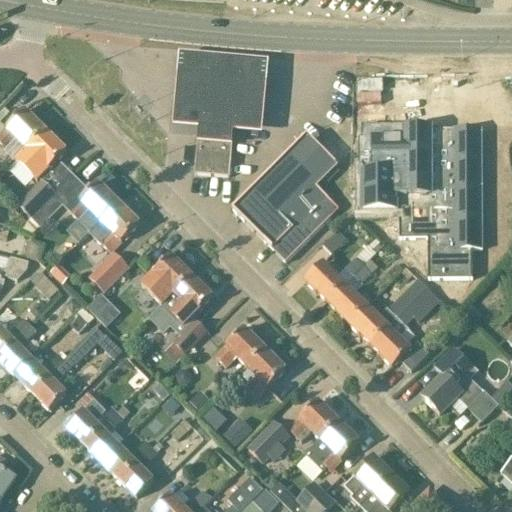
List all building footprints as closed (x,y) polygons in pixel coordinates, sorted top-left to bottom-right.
[(268,70),(179,62),(175,106),(173,134),(262,141),(264,113),(268,70)] [(18,142),(28,151),(45,134),(24,113),(0,137),(0,145),(7,153),(18,142)] [(359,142),(359,177),(364,177),(364,184),(364,215),(400,215),(400,242),(428,242),(428,269),(428,283),(473,282),(472,253),(482,253),(482,133),(437,133),(437,156),(431,156),(431,131),(407,131),(407,129),(363,130),(363,142),(359,142)] [(50,174),(48,172),(66,154),(45,134),(28,151),(16,163),(38,186),(50,174)] [(307,138),(233,213),(286,266),(340,212),(318,190),(339,169),(307,138)] [(230,179),(232,145),(198,142),(195,177),(230,179)] [(32,222),(41,214),(57,198),(42,184),(18,207),(32,222)] [(80,203),(69,214),(91,236),(102,225),(120,207),(98,186),(80,203)] [(102,225),(111,234),(100,245),(111,256),(140,228),(120,207),(102,225)] [(391,232),(375,232),(391,248),(391,232)] [(346,243),(338,235),(324,249),(332,257),(346,243)] [(130,273),(115,257),(89,281),(105,297),(130,273)] [(172,259),(143,288),(163,307),(174,297),(192,279),(172,259)] [(29,266),(11,261),(6,280),(18,283),(27,274),(29,266)] [(346,272),(354,280),(364,269),(355,262),(346,272)] [(305,285),(327,307),(345,288),(323,266),(305,285)] [(364,269),(354,280),(362,287),(371,278),(365,270),(364,269)] [(428,269),(412,269),(428,285),(428,283),(428,269)] [(162,311),(149,323),(164,337),(170,331),(179,340),(173,346),(174,346),(185,358),(208,336),(196,324),(195,325),(192,322),(196,319),(214,300),(192,279),(174,297),(163,307),(164,308),(162,311)] [(418,283),(380,322),(367,309),(349,328),(371,349),(397,323),(428,292),(418,283)] [(327,307),(349,328),(367,309),(345,288),(327,307)] [(389,331),(371,349),(394,371),(402,363),(413,374),(430,357),(418,346),(412,352),(401,342),(409,333),(407,331),(415,323),(420,327),(441,305),(428,292),(397,323),(389,331)] [(108,331),(122,317),(102,297),(88,310),(108,331)] [(458,300),(451,308),(457,314),(464,306),(458,300)] [(473,307),(467,314),(478,325),(484,318),(473,307)] [(0,361),(31,330),(24,323),(19,327),(4,312),(0,315),(0,361)] [(33,362),(22,351),(37,336),(31,330),(0,361),(0,363),(16,379),(33,362)] [(238,361),(248,371),(266,353),(245,332),(217,361),(227,372),(238,361)] [(89,340),(68,361),(75,368),(76,368),(96,348),(89,340)] [(441,417),(456,401),(467,411),(483,394),(471,383),(479,375),(455,352),(435,371),(444,380),(424,401),(441,417)] [(248,371),(257,380),(247,390),(258,402),(286,374),(266,353),(248,371)] [(59,358),(49,368),(55,374),(65,364),(59,358)] [(68,397),(58,386),(75,368),(68,361),(65,364),(55,374),(50,379),(33,396),(51,414),(68,397)] [(50,379),(33,362),(16,379),(33,396),(50,379)] [(511,390),(507,386),(491,402),(499,409),(511,395),(511,390)] [(499,409),(491,402),(483,394),(467,411),(482,426),(499,409)] [(172,401),(163,411),(171,419),(180,409),(172,401)] [(301,447),(312,435),(320,443),(338,426),(317,405),(290,433),(291,434),(290,436),(301,447)] [(83,415),(68,430),(87,449),(119,417),(111,409),(94,427),(83,415)] [(215,410),(204,420),(216,433),(227,423),(215,410)] [(120,450),(109,438),(124,422),(119,417),(87,449),(104,466),(120,450)] [(237,451),(253,433),(241,422),(225,440),(237,451)] [(291,441),(274,425),(248,451),(264,468),(291,441)] [(320,443),(321,444),(306,458),(323,476),(327,472),(330,474),(359,446),(338,426),(320,443)] [(136,454),(143,461),(153,451),(146,444),(136,454)] [(137,467),(120,450),(104,466),(121,483),(137,467)] [(149,467),(159,457),(153,451),(143,461),(149,467)] [(361,510),(372,498),(371,498),(391,479),(374,461),(344,491),(353,499),(350,501),(360,511),(361,510)] [(511,465),(502,476),(511,485),(511,465)] [(155,484),(137,467),(121,483),(138,501),(155,484)] [(0,500),(2,501),(16,481),(0,470),(0,500)] [(372,498),(361,510),(362,511),(393,511),(409,496),(391,479),(371,498),(372,498)] [(250,481),(228,504),(233,509),(236,511),(244,511),(263,494),(250,481)] [(271,494),(289,511),(309,511),(326,496),(315,485),(297,503),(279,486),(271,494)] [(274,511),(280,507),(266,493),(254,506),(259,511),(274,511)] [(448,511),(430,493),(416,507),(411,511),(448,511)] [(330,511),(337,506),(326,496),(309,511),(330,511)] [(158,511),(185,511),(172,498),(158,511)]
